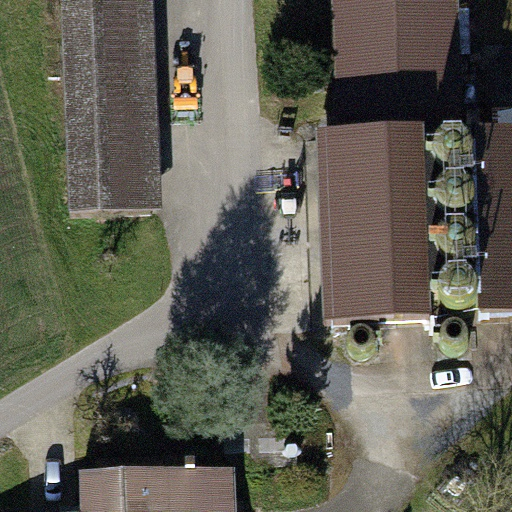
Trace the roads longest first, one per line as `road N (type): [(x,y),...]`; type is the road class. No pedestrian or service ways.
road 1 (track): [(182,307),(223,258),(243,189),(242,0)]
road 2 (unknown): [(182,307),(249,335),(342,398),(376,444),(382,485),(364,511)]
road 3 (track): [(0,422),(182,307)]
